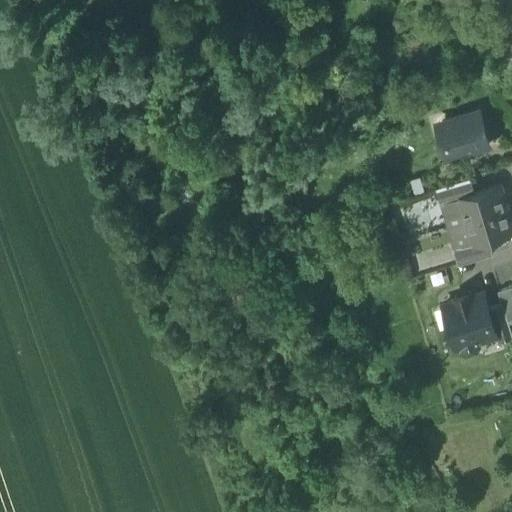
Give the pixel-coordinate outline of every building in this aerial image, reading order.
[(489,145),(479,111),(444,121),(454,156),(489,145)] [(470,178),(436,188),(441,204),(458,199),(458,198),(475,193),(470,178)] [(475,193),(458,198),(458,199),(465,221),(508,208),(501,185),(475,193)] [(511,220),(508,208),(465,221),(471,243),(472,244),(489,239),(511,231),(511,220)] [(471,243),(454,248),(458,264),(493,254),(489,239),(472,244),(471,243)] [(511,285),(498,290),(503,303),(508,320),(511,318),(511,285)] [(472,296),(470,292),(454,296),(456,301),(443,305),(456,347),(459,346),(461,352),(466,354),(477,351),(480,346),(478,340),(496,335),(497,335),(489,308),(484,292),(472,296)] [(503,303),(489,308),(497,335),(496,335),(498,342),(511,338),(511,332),(508,320),(503,303)]
